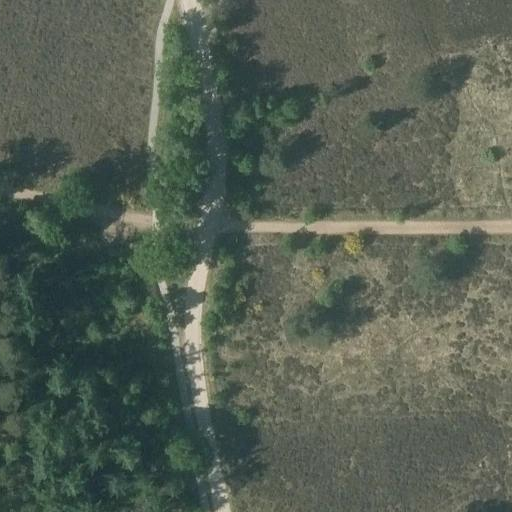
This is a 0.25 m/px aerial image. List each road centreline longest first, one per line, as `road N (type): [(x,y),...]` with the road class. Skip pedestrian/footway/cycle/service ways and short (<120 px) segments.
road 1 (track): [(511,223),(214,226)]
road 2 (track): [(221,511),(190,333),(214,226)]
road 3 (track): [(214,226),(223,161),(214,88),(189,0)]
road 4 (track): [(0,195),(164,226),(214,226)]
